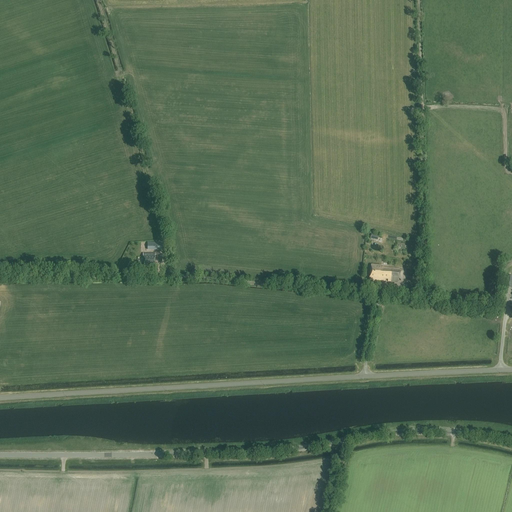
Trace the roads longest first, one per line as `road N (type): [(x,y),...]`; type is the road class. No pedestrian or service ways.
road 1 (track): [(511,312),(215,279),(0,280)]
road 2 (unclassified): [(0,454),(244,451),(414,430),(511,440)]
road 3 (unclassified): [(0,397),(364,376)]
road 4 (track): [(426,302),(419,0)]
road 5 (track): [(97,0),(169,279)]
road 6 (track): [(421,106),(498,108),(511,172)]
road 7 (unclassified): [(364,376),(501,369)]
